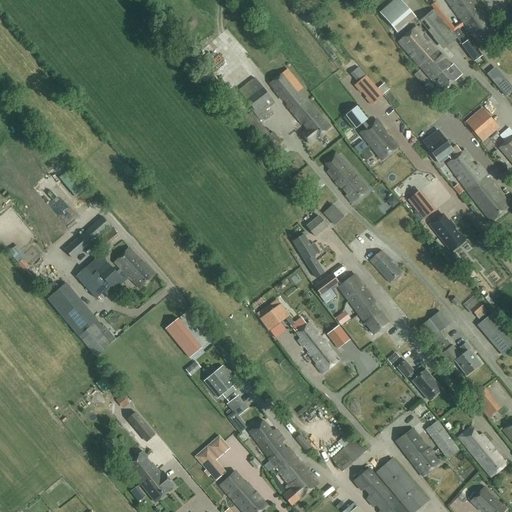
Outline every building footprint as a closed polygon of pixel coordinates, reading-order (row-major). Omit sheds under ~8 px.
[(304,5),(300,0),(292,0),(299,9),(304,5)] [(446,0),(464,25),(474,18),(472,16),(481,10),(474,0),(446,0)] [(443,50),(457,38),(434,8),(419,21),(443,50)] [(409,9),(390,25),(397,33),(416,17),(409,9)] [(474,18),(464,25),(469,31),(470,31),(472,33),(471,34),(482,49),(500,36),(492,25),(491,26),(489,23),(490,22),(483,12),(482,12),(481,10),(472,16),(474,18)] [(451,66),(416,26),(397,42),(442,92),(462,74),(453,64),(451,66)] [(474,61),(481,55),(470,39),(462,45),(474,61)] [(347,73),(351,82),(362,77),(358,68),(347,73)] [(278,77),(271,83),(275,89),(274,91),(282,100),(284,99),(288,103),(287,106),(292,112),(306,99),(298,90),(302,87),(287,70),(278,77)] [(420,82),(421,81),(423,79),(424,78),(418,71),(413,75),(420,82)] [(382,95),(366,76),(355,86),(361,93),(364,92),(366,95),(365,98),(371,105),(382,95)] [(255,78),(239,90),(254,110),(253,111),(262,122),(264,120),(273,114),(268,108),(274,103),(255,78)] [(306,99),(292,112),(301,125),(303,124),(307,129),(301,134),(309,144),(330,127),(311,104),(311,105),(306,99)] [(486,109),(492,106),(488,99),(482,103),(486,109)] [(358,108),(347,117),(356,128),(361,124),(365,129),(360,133),(381,160),(397,148),(376,120),(368,126),(364,122),(367,119),(358,108)] [(483,108),(467,120),(482,141),(499,128),(483,108)] [(344,139),(352,132),(344,124),(337,131),(344,139)] [(281,143),(272,132),(261,140),(270,151),(281,143)] [(438,132),(424,144),(435,156),(443,150),(451,160),(447,163),(491,222),(511,206),(478,164),(473,166),(469,162),(471,159),(465,151),(462,153),(456,146),(452,149),(438,132)] [(511,138),(501,148),(506,154),(505,155),(511,162),(511,138)] [(482,143),(486,150),(492,147),(488,139),(482,143)] [(352,204),(368,191),(335,151),(324,161),(328,170),(327,171),(338,186),(347,194),(345,196),(352,204)] [(446,159),(441,153),(434,159),(440,165),(446,159)] [(310,189),(306,192),(311,197),(318,190),(313,183),(308,187),(310,189)] [(331,206),(321,215),(333,227),(342,218),(331,206)] [(430,224),(451,252),(465,241),(460,234),(457,233),(454,229),(455,228),(449,220),(448,221),(443,214),(430,224)] [(318,216),(306,226),(315,237),(327,227),(318,216)] [(75,241),(76,242),(66,250),(74,260),(84,251),(82,249),(87,243),(88,245),(110,226),(103,217),(97,222),(91,227),(81,235),(75,241)] [(316,278),(324,273),(314,256),(316,254),(311,245),(304,235),(297,239),(293,242),(304,260),(316,278)] [(16,245),(9,252),(18,263),(23,260),(26,257),(16,245)] [(129,270),(140,261),(128,248),(114,262),(120,268),(122,270),(117,274),(99,254),(93,260),(77,276),(98,299),(103,293),(108,297),(128,278),(127,278),(126,276),(131,272),(129,270)] [(385,255),(381,251),(369,261),(390,283),(402,272),(396,266),(395,267),(391,263),(392,262),(386,254),(385,255)] [(127,278),(128,278),(131,281),(132,280),(139,289),(155,275),(144,263),(143,264),(140,261),(129,270),(131,272),(126,276),(127,278)] [(334,287),(339,283),(332,274),(314,287),(321,296),(334,287)] [(375,302),(356,276),(339,287),(358,314),(375,302)] [(77,295),(77,296),(67,284),(48,300),(62,317),(63,317),(95,357),(111,345),(99,329),(102,327),(97,321),(91,314),(81,301),(77,295)] [(473,313),(481,323),(488,317),(490,315),(474,295),(462,305),(470,314),(473,313)] [(274,309),(260,319),(264,324),(268,329),(284,318),(287,315),(288,315),(280,305),(277,300),(270,304),(274,309)] [(375,302),(358,314),(365,324),(366,323),(374,334),(389,324),(374,304),(376,303),(375,302)] [(341,326),(349,320),(343,312),(335,318),(341,326)] [(433,345),(443,337),(440,332),(449,324),(440,312),(420,328),(433,345)] [(511,348),(511,340),(491,315),(490,315),(488,317),(481,323),(478,325),(503,356),(511,348)] [(179,317),(167,327),(191,356),(203,346),(179,317)] [(297,341),(307,353),(323,341),(309,323),(307,324),(301,317),(290,326),(296,333),(300,338),(297,341)] [(335,345),(347,336),(338,325),(328,333),(331,337),(330,338),(335,345)] [(443,337),(433,345),(440,354),(448,364),(454,360),(466,375),(480,364),(469,350),(471,349),(466,343),(460,347),(465,353),(461,356),(453,345),(450,347),(443,338),(444,337),(443,337)] [(307,353),(316,364),(315,365),(322,374),(340,360),(327,345),(328,345),(324,340),(323,341),(307,353)] [(403,361),(403,362),(397,368),(406,380),(414,370),(405,360),(403,361)] [(232,377),(222,366),(204,381),(217,398),(222,394),(225,399),(235,391),(232,387),(232,386),(228,381),(232,377)] [(429,401),(442,390),(425,370),(412,381),(429,401)] [(488,418),(501,408),(486,389),(473,399),(488,418)] [(234,393),(226,399),(229,403),(227,404),(233,412),(234,411),(243,405),(236,397),(234,393)] [(318,402),(308,412),(314,418),(324,407),(318,402)] [(408,410),(416,421),(426,413),(419,402),(408,410)] [(124,415),(143,439),(151,432),(133,408),(124,415)] [(233,412),(228,416),(240,432),(246,427),(234,411),(233,412)] [(272,431),(264,421),(263,420),(249,431),(250,432),(270,459),(269,460),(288,484),(285,487),(288,492),(283,496),(291,506),(299,500),(300,501),(319,485),(307,471),(306,471),(288,448),(286,449),(281,443),(284,439),(276,429),(272,431)] [(448,459),(459,451),(436,420),(425,429),(448,459)] [(511,422),(503,430),(511,441),(511,422)] [(471,427),(459,437),(491,477),(506,465),(482,434),(478,436),(471,427)] [(422,477),(440,464),(431,453),(431,451),(429,448),(426,448),(413,429),(396,441),(400,448),(422,477)] [(343,447),(330,458),(340,473),(367,451),(357,437),(352,440),(347,433),(338,441),(343,447)] [(305,451),(311,446),(300,434),(295,439),(305,451)] [(193,459),(214,485),(226,475),(216,462),(230,450),(219,437),(193,459)] [(139,483),(156,469),(152,463),(150,464),(147,460),(147,457),(143,452),(142,450),(124,464),(125,465),(139,483)] [(409,511),(414,511),(428,501),(392,459),(376,472),(409,511)] [(156,469),(139,483),(155,503),(172,489),(165,480),(164,481),(160,476),(160,474),(156,469)] [(406,511),(369,469),(352,483),(359,492),(366,489),(370,494),(367,499),(373,506),(376,505),(380,510),(379,511),(406,511)] [(246,484),(235,472),(219,486),(242,511),(260,511),(267,506),(247,484),(246,484)] [(481,511),(503,511),(506,510),(497,501),(498,501),(484,487),(470,502),(481,511)] [(349,511),(356,506),(353,503),(342,511),(349,511)]
